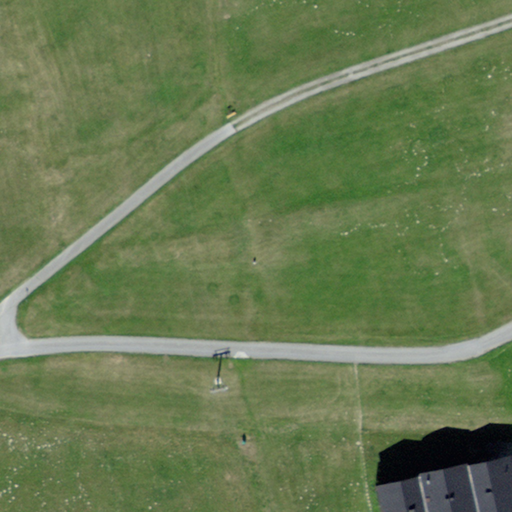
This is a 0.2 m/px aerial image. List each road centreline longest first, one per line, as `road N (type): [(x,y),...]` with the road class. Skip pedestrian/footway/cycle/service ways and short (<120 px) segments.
road 1 (track): [(0,303),(51,254),(248,121),(511,20)]
road 2 (residential): [(511,329),(438,355),(94,339),(0,348)]
